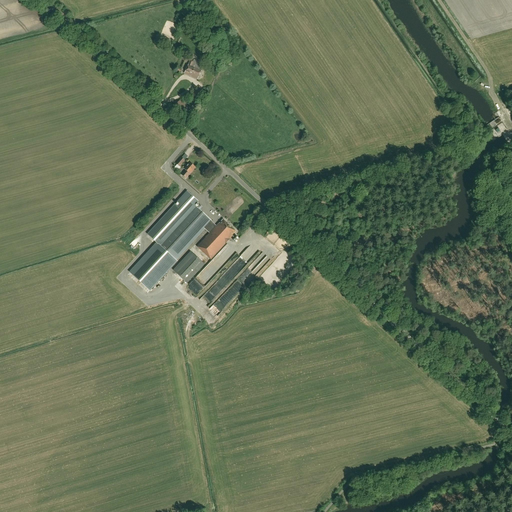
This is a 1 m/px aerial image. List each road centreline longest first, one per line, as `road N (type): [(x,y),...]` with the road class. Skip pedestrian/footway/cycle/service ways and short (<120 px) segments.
road 1 (unclassified): [(511,433),(44,0)]
road 2 (track): [(511,117),(438,0)]
